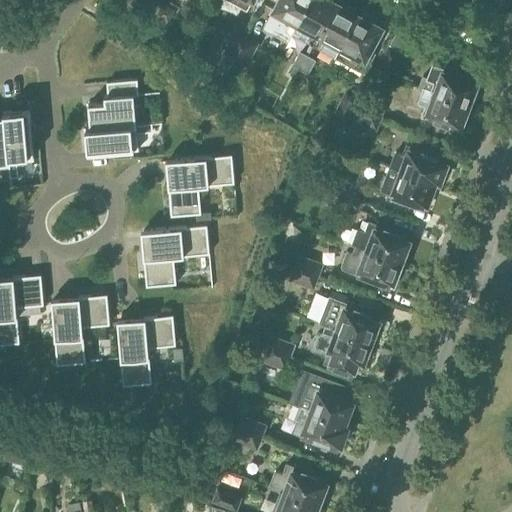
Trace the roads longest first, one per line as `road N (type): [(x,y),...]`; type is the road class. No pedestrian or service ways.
road 1 (residential): [(395,511),(398,472),(471,272)]
road 2 (residential): [(59,186),(39,214),(47,244),(70,253),(100,240),(114,221),(110,192),(91,182),(64,183)]
road 3 (residential): [(38,41),(59,186)]
